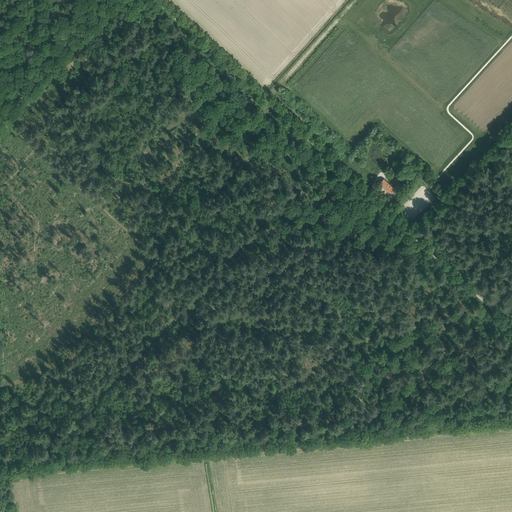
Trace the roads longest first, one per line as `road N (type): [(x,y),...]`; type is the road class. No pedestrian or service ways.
road 1 (unclassified): [(511,324),(154,0)]
road 2 (track): [(40,462),(349,431)]
road 3 (track): [(0,466),(40,462),(194,293)]
road 4 (track): [(360,430),(511,416)]
